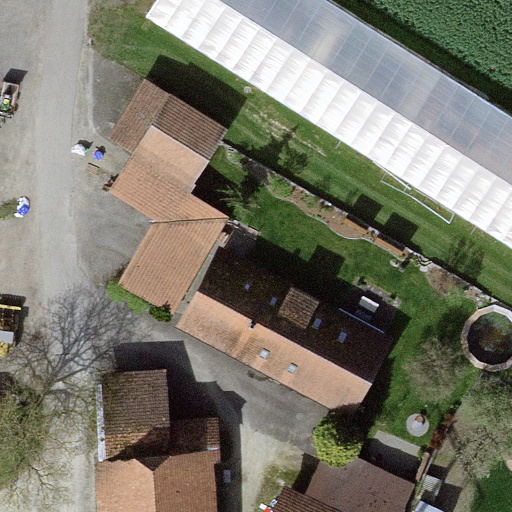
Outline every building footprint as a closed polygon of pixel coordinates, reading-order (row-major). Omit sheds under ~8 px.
[(511,125),(311,0),(107,0),(105,4),(245,91),(219,131),(429,262),(454,222),(511,258),(511,125)] [(236,152),(147,97),(116,147),(143,164),(122,197),(219,258),(240,224),(204,202),(236,152)] [(7,103),(0,104),(0,139),(16,135),(7,103)] [(99,177),(124,162),(112,141),(86,156),(99,177)] [(159,225),(119,203),(108,223),(147,245),(159,225)] [(233,256),(190,338),(358,426),(401,345),(233,256)] [(491,309),(466,295),(458,310),(483,324),(491,309)] [(112,462),(114,511),(232,511),(228,427),(181,430),(178,375),(115,378),(120,461),(112,462)] [(318,501),(301,493),(291,511),(413,511),(438,462),(404,445),(389,475),(342,452),(318,501)]
